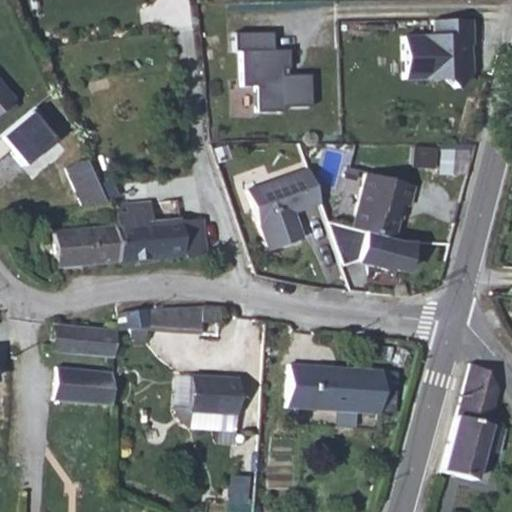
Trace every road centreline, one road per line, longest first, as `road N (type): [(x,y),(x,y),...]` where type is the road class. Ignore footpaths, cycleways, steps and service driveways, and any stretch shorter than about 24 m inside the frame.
road 1 (unclassified): [(0,282),(17,299),(44,304),(197,286),(450,332)]
road 2 (unclassified): [(511,97),(457,312)]
road 3 (unclassified): [(450,332),(401,511)]
